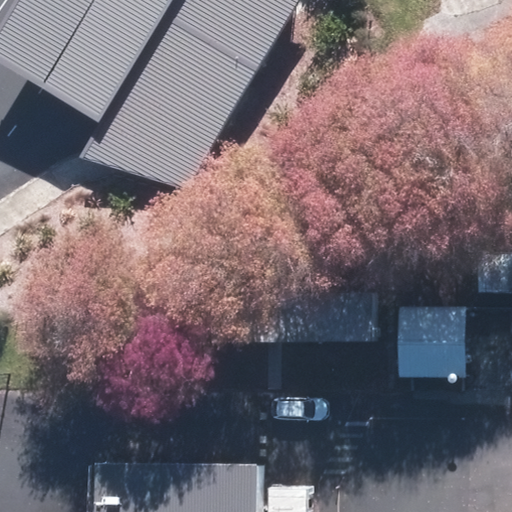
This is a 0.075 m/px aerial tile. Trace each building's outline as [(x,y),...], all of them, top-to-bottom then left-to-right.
[(33,0),(5,46),(119,115),(188,0),(33,0)] [(95,146),(201,184),(308,0),(188,0),(119,115),(95,146)] [(511,0),(437,0),(419,9),(466,104),(511,81),(511,0)] [(381,283),(329,280),(322,392),(373,396),(381,283)] [(481,304),(413,306),(416,373),(483,371),(481,304)] [(269,511),(270,461),(107,460),(106,511),(269,511)]
